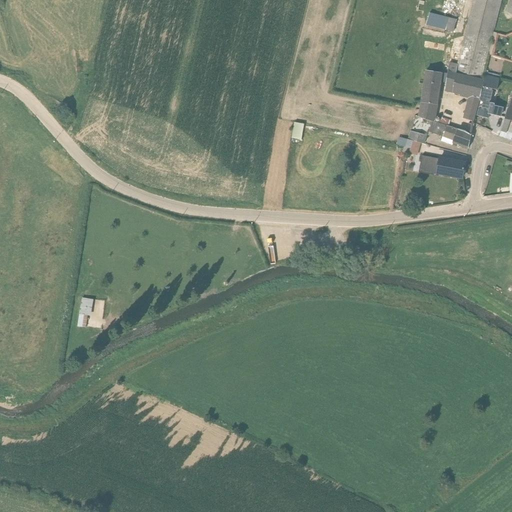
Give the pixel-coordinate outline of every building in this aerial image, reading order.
[(473,0),(462,43),(453,42),(447,64),(448,63),(444,92),(459,96),(458,97),(467,99),(463,119),(473,122),(474,115),(485,76),(485,73),(483,71),(501,0),(473,0)] [(429,13),(424,30),(442,35),(445,31),(453,33),(456,20),(429,13)] [(493,32),(488,54),(494,55),(499,36),(505,38),(511,35),(511,32),(505,35),(493,32)] [(435,122),(443,74),(424,71),(417,117),(431,122),(431,121),(435,122)] [(474,115),(487,118),(488,114),(500,117),(502,107),(494,105),(494,104),(489,102),(492,89),(496,90),(499,79),(485,76),(474,115)] [(511,98),(511,99),(501,132),(505,133),(510,121),(511,121),(511,98)] [(451,146),(452,143),(468,149),(471,135),(465,132),(431,122),(429,132),(442,137),(440,141),(451,146)] [(294,123),(291,139),(301,140),(304,124),(294,123)] [(407,140),(420,143),(424,145),(426,136),(409,131),(407,140)] [(410,149),(408,154),(416,156),(420,143),(407,140),(405,148),(410,149)] [(421,156),(420,166),(437,169),(436,174),(462,178),(464,164),(438,159),(438,160),(421,156)] [(79,315),(78,327),(86,328),(87,316),(79,315)]
